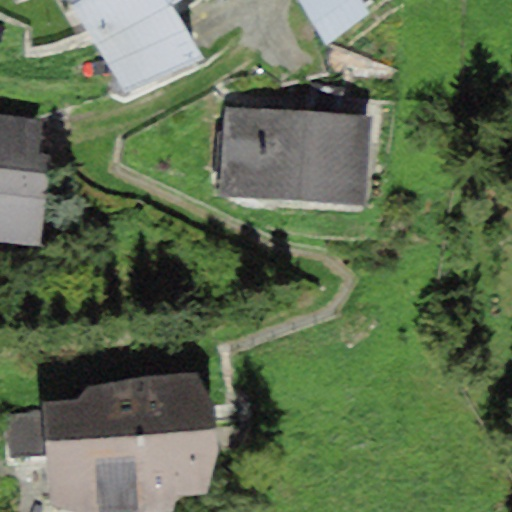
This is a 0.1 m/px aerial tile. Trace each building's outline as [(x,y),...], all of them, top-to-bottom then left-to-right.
[(68,0),(119,93),(202,50),(192,32),(174,0),(68,0)] [(300,0),(327,38),(370,8),(364,0),(300,0)] [(290,105),(229,99),(220,189),(363,203),(371,113),(290,105)] [(40,115),(0,110),(0,235),(37,240),(45,170),(48,147),(36,146),(40,115)] [(75,397),(44,398),(44,411),(9,411),(11,455),(46,455),(46,502),(99,511),(146,511),(171,511),(170,494),(202,489),(216,443),(214,424),(213,404),(202,372),(146,371),(86,381),(75,397)]
